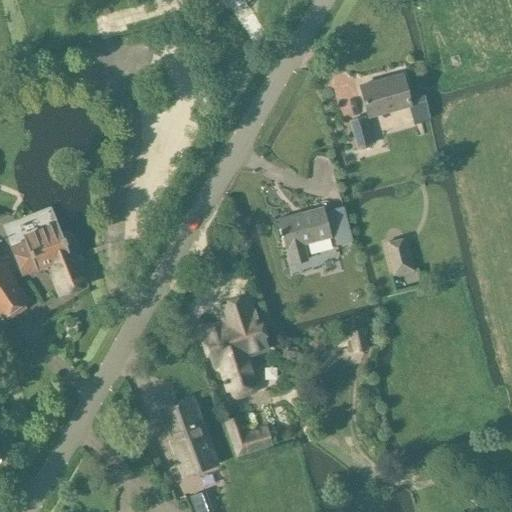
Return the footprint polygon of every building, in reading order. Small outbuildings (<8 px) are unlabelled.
[(409,105),(410,105),(408,98),(402,75),(361,86),(369,116),(409,105)] [(423,94),(408,98),(410,105),(409,105),(414,124),(429,120),(428,118),(423,94)] [(358,148),(372,144),(364,116),(350,120),(358,148)] [(303,244),(330,238),(322,207),(278,219),(286,249),(288,248),(292,264),(307,260),(303,244)] [(55,224),(35,232),(37,237),(9,248),(20,274),(49,263),(53,275),(50,276),(58,295),(80,285),(74,269),(79,267),(68,241),(65,242),(61,233),(59,234),(55,224)] [(348,227),(336,230),(337,231),(332,233),(336,245),(352,241),(348,227)] [(406,238),(386,243),(394,275),(414,269),(406,238)] [(30,299),(0,257),(0,317),(1,319),(30,299)] [(250,356),(267,350),(249,298),(218,308),(223,320),(202,327),(215,367),(219,366),(227,390),(231,388),(233,394),(234,396),(237,397),(239,397),(251,392),(254,391),(255,389),(255,386),(253,381),(258,379),(250,356)] [(347,331),(353,353),(369,349),(364,327),(347,331)] [(183,476),(217,465),(195,397),(160,409),(183,476)] [(235,458),(273,446),(266,424),(246,430),(241,415),(223,421),(235,458)] [(200,511),(207,510),(201,493),(189,497),(193,511),(200,511)]
